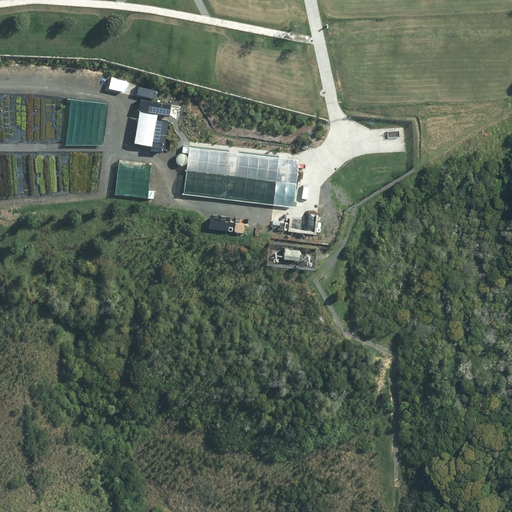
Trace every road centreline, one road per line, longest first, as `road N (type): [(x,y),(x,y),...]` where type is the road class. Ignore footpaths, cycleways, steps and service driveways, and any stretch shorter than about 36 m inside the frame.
road 1 (track): [(0,79),(119,95),(107,188),(0,202)]
road 2 (track): [(104,0),(316,35)]
